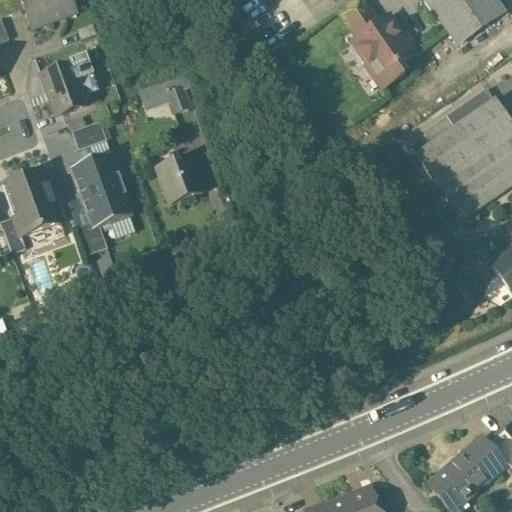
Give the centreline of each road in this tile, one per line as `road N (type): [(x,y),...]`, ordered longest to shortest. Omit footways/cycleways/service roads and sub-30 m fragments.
road 1 (unclassified): [(160,511),(373,431)]
road 2 (unclassified): [(373,431),(511,364)]
